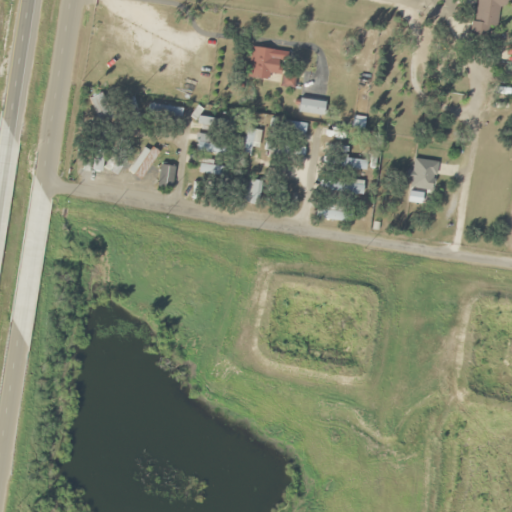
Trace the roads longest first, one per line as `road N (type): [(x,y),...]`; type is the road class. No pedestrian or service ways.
road 1 (secondary): [(0,417),(64,0)]
road 2 (motorway): [(0,134),(18,0)]
